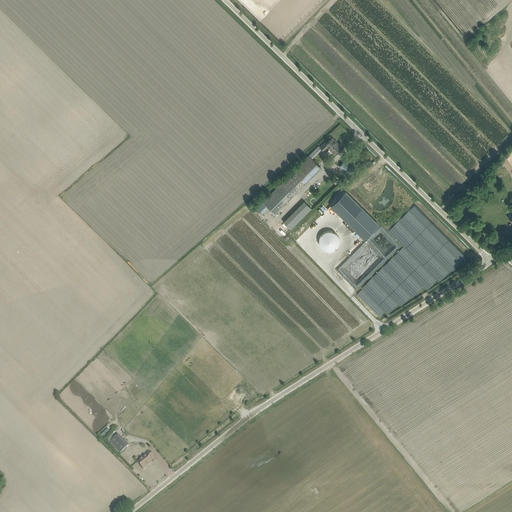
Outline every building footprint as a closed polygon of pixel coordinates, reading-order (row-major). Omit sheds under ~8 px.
[(325,143),(320,147),(323,150),(327,147),(329,149),(330,148),(335,153),(341,146),(337,143),(331,138),(326,144),(325,143)] [(321,168),(312,158),(321,149),(318,146),(257,207),(263,213),(269,207),(275,214),(321,168)] [(339,167),(342,169),(348,175),(352,171),(344,162),(339,167)] [(367,172),(359,180),(366,187),(374,179),(367,172)] [(345,192),(331,206),(364,239),(378,225),(345,192)] [(312,208),(303,199),(282,221),(291,229),(312,208)] [(158,360),(156,360),(164,364),(164,361),(170,365),(174,358),(172,369),(180,370),(186,376),(184,378),(185,378),(181,382),(207,409),(221,396),(181,356),(183,341),(184,340),(196,352),(195,358),(193,360),(203,370),(215,376),(214,382),(224,392),(237,379),(157,298),(132,324),(127,332),(151,356),(153,352),(159,355),(158,360)] [(118,435),(109,443),(120,454),(128,445),(118,435)] [(149,452),(146,455),(141,458),(142,459),(137,462),(143,470),(152,462),(150,460),(153,457),(149,452)]
